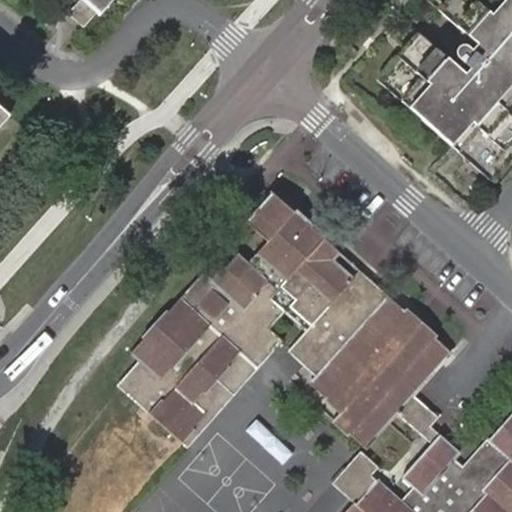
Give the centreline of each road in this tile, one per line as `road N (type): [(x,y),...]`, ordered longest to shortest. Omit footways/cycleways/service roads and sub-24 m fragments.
road 1 (tertiary): [(0,372),(263,69)]
road 2 (residential): [(511,288),(263,69)]
